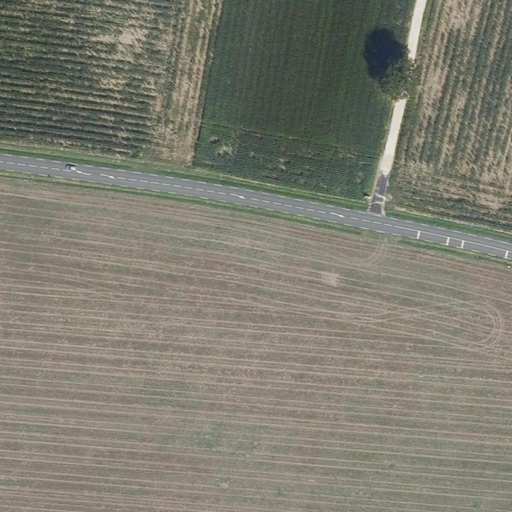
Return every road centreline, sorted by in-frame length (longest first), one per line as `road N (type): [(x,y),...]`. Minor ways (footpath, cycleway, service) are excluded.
road 1 (tertiary): [(511,252),(180,186),(0,161)]
road 2 (track): [(375,222),(422,0)]
